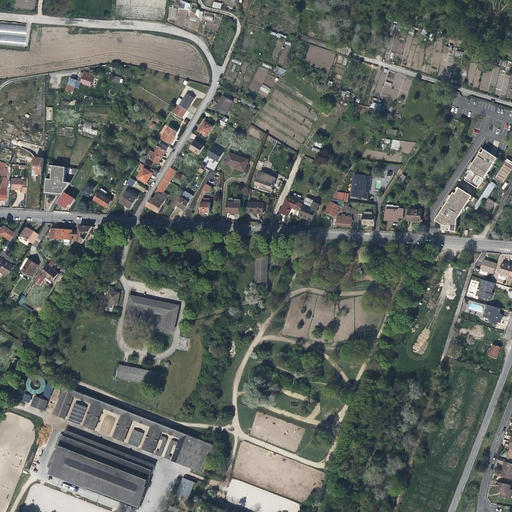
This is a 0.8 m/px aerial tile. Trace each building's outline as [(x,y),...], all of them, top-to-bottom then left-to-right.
[(180,1),(179,8),(189,10),(190,2),(180,1)] [(205,11),(203,19),(212,21),(214,13),(205,11)] [(206,20),(205,29),(217,30),(218,21),(206,20)] [(25,26),(0,23),(0,44),(23,46),(25,26)] [(480,69),(476,69),(476,63),(469,63),(468,86),(479,86),(480,69)] [(276,66),(275,72),(283,75),(285,69),(276,66)] [(491,80),(496,81),(500,67),(493,66),(492,70),(484,68),(479,89),(488,91),(491,80)] [(85,75),(83,74),(82,78),(78,77),(77,80),(76,83),(80,84),(81,83),(90,86),(94,75),(86,72),(85,75)] [(264,83),(272,87),(275,81),(267,77),(264,83)] [(73,93),(76,83),(77,80),(70,78),(66,91),(73,93)] [(268,94),(271,89),(263,84),(260,89),(268,94)] [(233,101),(224,96),(220,104),(216,109),(226,115),(233,101)] [(182,100),(179,105),(186,110),(189,105),(182,100)] [(182,117),(186,110),(179,105),(178,107),(175,106),(172,111),(182,117)] [(468,128),(470,120),(460,117),(458,122),(464,124),(464,127),(468,128)] [(100,125),(81,120),(78,132),(97,137),(100,125)] [(203,125),(199,132),(207,137),(214,126),(205,121),(203,125)] [(169,127),(166,131),(165,134),(162,138),(170,143),(173,139),(175,136),(174,135),(176,131),(169,127)] [(195,140),(190,149),(199,155),(205,146),(195,140)] [(159,146),(155,153),(162,157),(164,155),(166,151),(159,146)] [(219,162),(224,153),(213,146),(207,155),(210,157),(219,162)] [(497,159),(483,149),(464,179),(478,188),(497,159)] [(160,160),(162,157),(155,153),(152,151),(148,157),(159,163),(160,160)] [(99,164),(102,160),(89,152),(85,159),(89,161),(90,159),(99,164)] [(230,153),(226,164),(236,167),(236,168),(235,169),(245,172),(249,159),(230,153)] [(511,161),(507,158),(494,178),(502,183),(511,168),(511,161)] [(45,161),(35,160),(34,173),(37,173),(37,177),(43,178),(45,161)] [(64,182),(66,167),(48,164),(46,192),(64,194),(65,192),(71,183),(64,182)] [(152,173),(144,168),(138,178),(146,183),(150,177),(152,173)] [(164,179),(170,182),(176,171),(171,168),(164,179)] [(260,173),(257,185),(272,190),(276,178),(260,173)] [(366,175),(354,174),(353,179),(351,196),(368,198),(369,192),(369,191),(370,188),(371,181),(365,180),(366,175)] [(136,181),(130,177),(128,181),(127,183),(132,187),(136,181)] [(24,194),(25,187),(25,182),(22,181),(22,179),(11,178),(10,189),(17,189),(21,189),(21,194),(24,194)] [(162,195),(170,182),(164,179),(156,192),(158,193),(155,199),(153,198),(148,206),(153,210),(158,213),(167,199),(162,195)] [(88,182),(82,192),(86,194),(89,196),(95,187),(88,182)] [(212,187),(206,184),(203,190),(209,193),(212,187)] [(494,187),(490,184),(473,209),(475,210),(485,197),(487,198),(494,187)] [(472,196),(458,187),(436,221),(442,225),(442,230),(456,232),(457,220),(472,196)] [(107,192),(102,188),(95,200),(101,204),(107,208),(111,200),(105,196),(107,192)] [(128,189),(127,191),(137,197),(139,195),(128,189)] [(130,208),(137,197),(127,191),(120,202),(125,205),(130,208)] [(62,196),(59,201),(64,205),(68,207),(71,202),(73,203),(76,199),(65,192),(64,194),(62,196)] [(338,200),(345,201),(348,202),(349,194),(339,192),(338,200)] [(175,209),(177,205),(182,198),(178,195),(171,206),(175,209)] [(292,207),(301,211),(304,205),(300,203),(300,202),(288,196),(281,213),(288,216),(290,214),(290,212),(292,207)] [(189,202),(182,198),(177,205),(181,208),(185,210),(189,202)] [(495,203),(489,199),(483,207),(488,210),(490,211),(495,203)] [(210,213),(211,202),(210,202),(210,200),(203,200),(203,202),(201,202),(201,213),(206,213),(210,213)] [(227,202),(227,213),(230,213),(232,213),(240,213),(241,203),(227,202)] [(304,205),(301,211),(299,216),(307,219),(312,221),(317,210),(319,204),(313,202),(311,208),(304,205)] [(331,202),(326,213),(331,215),(335,217),(340,207),(331,202)] [(249,203),(248,213),(257,214),(264,214),(264,203),(249,203)] [(399,218),(404,219),(404,211),(404,209),(399,208),(399,210),(393,210),(393,206),(393,205),(388,205),(386,206),(386,220),(394,220),(399,221),(399,218)] [(422,210),(406,209),(404,211),(404,219),(403,221),(414,222),(421,222),(422,210)] [(375,227),(375,217),(375,216),(372,215),(372,213),(364,213),(364,215),(363,215),(362,225),(370,225),(370,226),(375,227)] [(338,216),(337,226),(348,227),(351,227),(352,217),(345,216),(345,215),(342,214),(342,216),(338,216)] [(0,234),(8,240),(13,233),(7,229),(2,226),(0,228),(0,234)] [(25,226),(19,235),(32,244),(38,235),(30,230),(25,226)] [(72,230),(65,230),(65,239),(65,244),(64,245),(70,245),(70,240),(72,240),(73,241),(78,242),(82,244),(93,227),(79,226),(79,231),(72,230)] [(51,238),(65,239),(65,230),(59,230),(51,229),(51,238)] [(256,283),(267,283),(268,256),(257,256),(256,283)] [(12,265),(8,263),(7,264),(3,261),(3,260),(0,257),(0,272),(5,276),(12,265)] [(34,262),(29,259),(22,271),(32,276),(39,265),(34,262)] [(494,274),(497,264),(488,261),(484,259),(481,270),(494,274)] [(508,277),(509,276),(511,267),(511,266),(511,265),(509,265),(503,263),(499,274),(508,277)] [(47,265),(40,273),(46,277),(46,276),(52,281),(57,274),(47,265)] [(433,284),(440,269),(435,267),(428,282),(433,284)] [(494,283),(491,282),(481,279),(480,284),(482,285),(478,297),(490,301),(492,295),(490,294),(490,292),(492,288),(493,288),(494,283)] [(50,294),(53,296),(60,286),(57,284),(50,294)] [(114,305),(117,305),(120,293),(109,291),(106,306),(113,308),(114,305)] [(18,303),(22,305),(27,298),(23,295),(18,303)] [(174,329),(179,306),(156,301),(152,300),(135,296),(130,295),(125,319),(137,322),(140,310),(164,315),(162,327),(174,329)] [(498,308),(487,304),(483,316),(486,317),(488,318),(491,323),(495,325),(496,322),(497,323),(500,321),(498,319),(497,318),(498,317),(499,317),(501,316),(500,314),(498,313),(496,313),(498,308)] [(489,355),(494,357),(498,347),(493,345),(489,355)] [(158,386),(161,374),(120,365),(117,377),(158,386)] [(25,390),(31,392),(38,375),(31,372),(25,390)] [(43,397),(48,399),(55,381),(50,379),(43,397)] [(53,414),(60,417),(71,389),(67,388),(64,387),(53,414)] [(173,461),(177,463),(188,435),(71,389),(60,417),(64,418),(73,395),(95,403),(85,427),(93,430),(102,406),(124,414),(115,438),(122,441),(132,417),(153,426),(144,450),(152,453),(161,429),(183,437),(173,461)] [(33,407),(43,410),(47,400),(37,397),(33,407)] [(138,447),(144,433),(133,429),(128,443),(138,447)] [(50,472),(52,473),(53,470),(55,471),(54,474),(139,507),(155,467),(66,432),(50,472)] [(217,446),(188,435),(177,463),(202,473),(211,452),(214,453),(217,446)] [(511,463),(504,461),(503,465),(505,466),(503,470),(501,476),(511,479),(511,463)] [(195,482),(183,478),(176,495),(182,498),(181,501),(187,503),(195,482)] [(511,485),(497,482),(495,490),(501,492),(501,494),(500,497),(510,499),(511,491),(511,490),(510,490),(511,485)]
